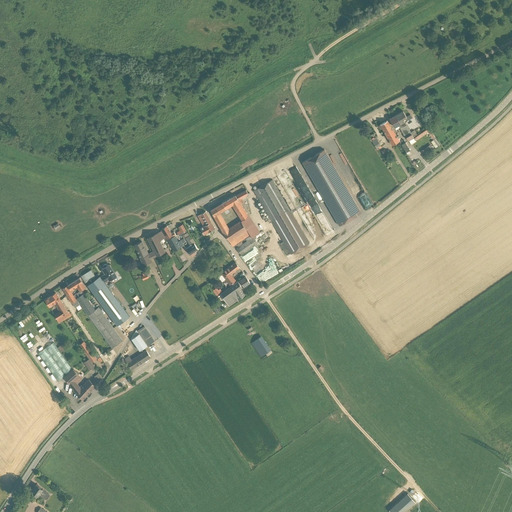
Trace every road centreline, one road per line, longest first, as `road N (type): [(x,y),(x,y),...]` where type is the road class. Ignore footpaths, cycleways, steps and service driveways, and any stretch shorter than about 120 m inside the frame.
road 1 (track): [(0,160),(89,184),(305,66)]
road 2 (tertiary): [(262,294),(341,241),(511,94)]
road 3 (residential): [(202,201),(465,65)]
road 4 (track): [(438,511),(339,405),(262,294)]
road 5 (residential): [(0,320),(110,247),(202,201)]
road 6 (unclassified): [(83,411),(140,318),(217,231)]
road 7 (track): [(406,0),(305,66),(294,82),(320,141)]
road 8 (tertiary): [(106,394),(262,294)]
road 9 (tertiary): [(4,511),(53,438),(83,411)]
